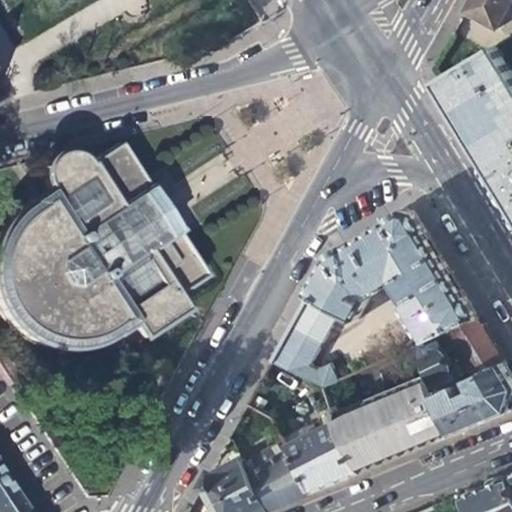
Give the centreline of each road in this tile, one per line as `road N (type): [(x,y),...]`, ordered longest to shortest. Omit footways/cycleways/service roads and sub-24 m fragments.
road 1 (residential): [(329,175),(153,511)]
road 2 (residential): [(341,14),(227,76),(0,131)]
road 3 (residential): [(341,511),(511,440)]
road 4 (residential): [(511,286),(435,164)]
